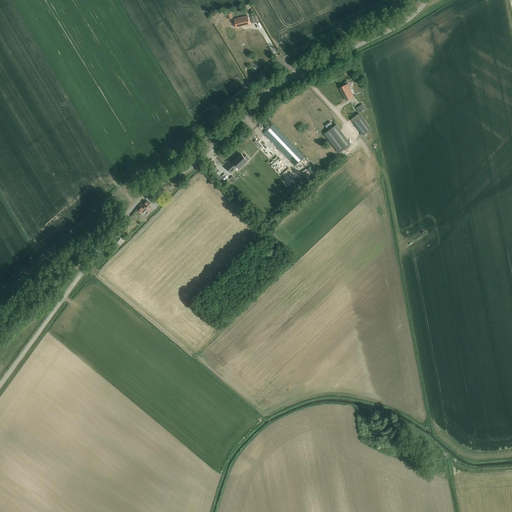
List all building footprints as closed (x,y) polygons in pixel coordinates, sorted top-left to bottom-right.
[(234,19),(236,28),(249,24),(247,16),(234,19)] [(339,88),(345,100),(353,96),(350,90),(351,89),(347,82),(345,83),(346,85),(339,88)] [(351,119),(354,123),(363,135),(370,129),(359,113),(351,119)] [(325,124),(328,128),(334,124),(331,120),(325,124)] [(273,124),(263,133),(295,166),(305,157),(273,124)] [(339,154),(351,144),(336,125),(324,134),(339,154)] [(261,148),(264,145),(257,139),(254,142),(261,148)] [(233,162),(226,168),(230,173),(237,167),(239,170),(248,161),(242,155),(233,163),(233,162)] [(147,201),(143,205),(137,212),(141,215),(147,209),(148,210),(152,206),(147,201)]
